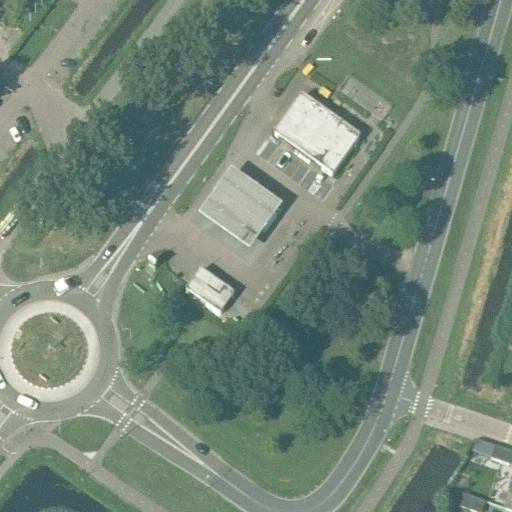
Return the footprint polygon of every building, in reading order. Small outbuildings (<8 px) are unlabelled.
[(333,179),(358,143),(359,141),(358,140),(302,100),(302,99),(301,100),(300,100),(274,137),(274,138),(275,139),(331,179),(333,179)] [(249,255),(281,210),(239,180),(231,174),(198,219),(206,225),(249,255)] [(192,284),(186,293),(186,295),(218,318),(220,317),(226,308),(233,298),(233,297),(201,274),(199,274),(192,284)] [(511,456),(494,450),(490,463),(511,469),(511,456)] [(482,511),(485,506),(462,498),(458,510),(463,511),(482,511)]
